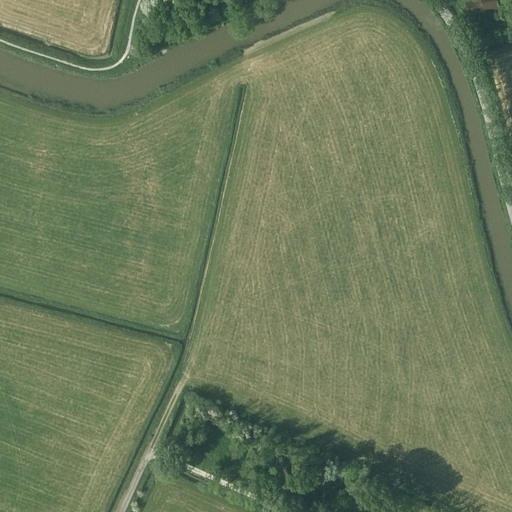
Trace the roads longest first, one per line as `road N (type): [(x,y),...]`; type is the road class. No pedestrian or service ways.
road 1 (tertiary): [(511,206),(478,79),(435,0)]
road 2 (track): [(150,451),(288,511)]
road 3 (track): [(122,511),(174,399)]
